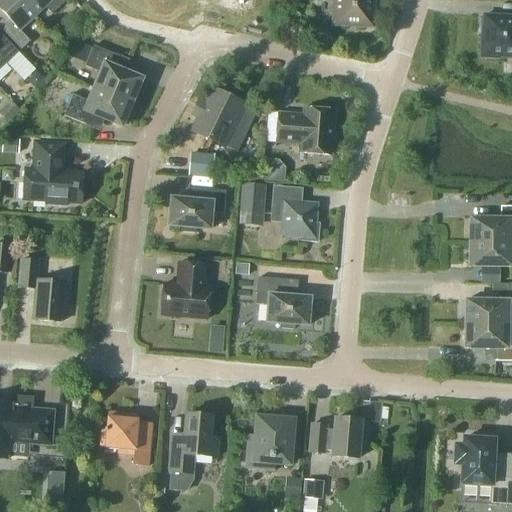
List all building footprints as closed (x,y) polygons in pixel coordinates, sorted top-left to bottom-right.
[(35,16),(19,0),(0,0),(0,11),(5,17),(0,21),(0,28),(21,50),(30,42),(19,31),(35,16)] [(19,0),(35,16),(44,7),(51,15),(67,0),(66,0),(19,0)] [(333,0),(332,27),(373,29),(375,0),(333,0)] [(511,17),(485,16),(484,28),(482,28),(481,59),(499,60),(500,58),(511,58),(511,17)] [(0,70),(6,64),(7,64),(24,82),(35,71),(18,53),(0,34),(0,70)] [(94,89),(131,104),(134,99),(137,101),(143,86),(140,85),(142,80),(118,70),(123,58),(93,46),(85,67),(100,73),(94,89)] [(36,71),(27,80),(36,90),(46,81),(36,71)] [(131,104),(94,89),(88,102),(73,96),(64,116),(93,129),(98,118),(122,128),(123,123),(127,125),(133,110),(130,109),(131,104)] [(213,91),(192,132),(223,147),(243,106),(213,91)] [(20,112),(10,102),(0,112),(0,115),(9,124),(20,112)] [(335,112),(303,110),(302,116),(278,114),(276,144),(300,146),(299,154),(332,156),(335,112)] [(19,154),(19,141),(2,140),(2,153),(19,154)] [(65,144),(35,142),(33,170),(25,170),(23,200),(46,202),(46,205),(66,206),(66,203),(81,204),(83,174),(67,173),(64,169),(65,144)] [(213,155),(189,153),(188,177),(211,178),(213,155)] [(265,186),(241,185),(238,225),(263,227),(265,186)] [(225,192),(196,189),(195,201),(171,199),(168,227),(181,228),(181,233),(195,234),(196,229),(210,231),(212,213),(223,214),(225,192)] [(317,205),(273,201),(271,222),(281,223),(280,237),(300,238),(300,241),(317,243),(319,225),(316,225),(317,205)] [(469,219),(469,243),(511,243),(511,207),(499,207),(499,220),(471,220),(471,219),(469,219)] [(511,248),(511,243),(469,243),(469,268),(470,268),(470,267),(511,268),(511,248)] [(9,246),(0,245),(0,273),(6,274),(9,246)] [(37,262),(20,261),(18,288),(34,290),(31,321),(60,323),(61,306),(64,306),(66,283),(36,281),(37,262)] [(206,266),(178,264),(176,286),(163,285),(161,316),(206,320),(209,289),(205,288),(206,266)] [(249,266),(235,265),(234,276),(248,277),(249,266)] [(288,281),(258,279),(255,305),(267,306),(266,324),(280,325),(280,330),(294,331),(294,326),(308,327),(310,299),(286,297),(288,281)] [(465,301),(464,325),(511,325),(511,302),(466,302),(466,301),(465,301)] [(511,325),(464,325),(464,350),(465,350),(465,349),(494,349),(494,362),(511,362),(511,325)] [(211,337),(211,338),(213,338),(220,339),(222,339),(223,330),(211,329),(211,337)] [(33,398),(10,396),(10,404),(0,403),(0,459),(7,460),(8,443),(50,446),(53,412),(32,410),(33,398)] [(128,415),(107,413),(107,418),(106,430),(104,430),(104,432),(100,431),(98,449),(117,450),(117,456),(133,457),(132,466),(148,467),(152,425),(137,424),(137,421),(127,420),(128,415)] [(299,417),(269,414),(268,420),(256,419),(254,437),(249,437),(246,468),(273,471),(274,465),(289,466),(290,451),(296,451),(299,417)] [(168,474),(169,474),(168,491),(186,493),(192,481),(194,457),(215,459),(217,439),(209,439),(211,417),(185,415),(183,445),(170,444),(168,474)] [(360,422),(335,420),(334,432),(326,431),(326,427),(311,426),(309,454),(324,455),(324,452),(332,452),(331,458),(357,460),(359,444),(366,444),(368,427),(360,427),(360,422)] [(461,466),(460,485),(499,487),(498,506),(511,506),(511,478),(501,478),(502,457),(493,456),(494,441),(463,439),(462,447),(454,446),(453,465),(461,466)] [(48,473),(48,483),(62,484),(63,475),(48,473)] [(300,479),(285,478),(283,497),(299,499),(300,479)] [(321,500),(323,482),(303,480),(302,499),(321,500)] [(165,482),(156,481),(155,495),(164,495),(165,482)]
